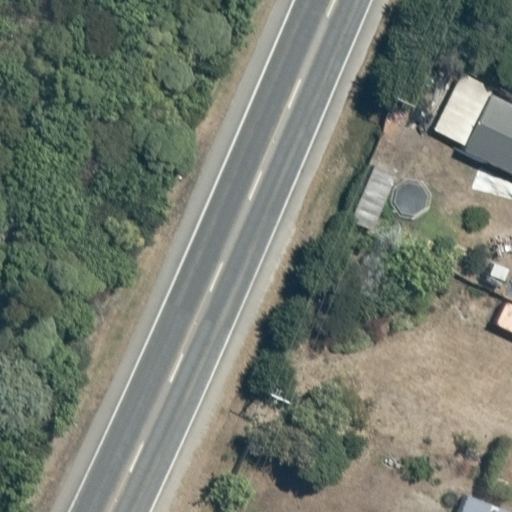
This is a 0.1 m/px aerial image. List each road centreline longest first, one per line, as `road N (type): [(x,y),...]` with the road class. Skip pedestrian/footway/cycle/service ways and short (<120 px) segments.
road 1 (trunk): [(106,511),(329,0)]
road 2 (trunk): [(71,0),(0,158)]
